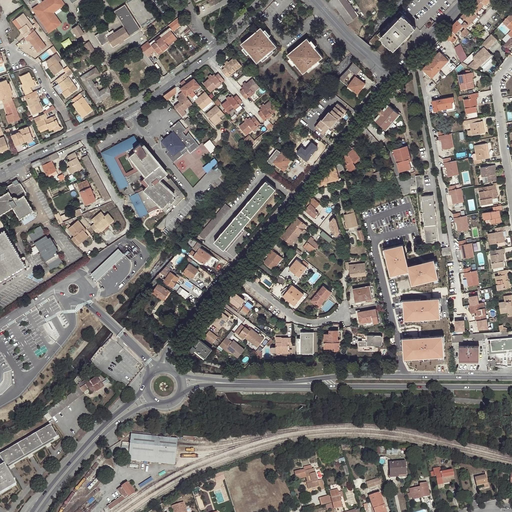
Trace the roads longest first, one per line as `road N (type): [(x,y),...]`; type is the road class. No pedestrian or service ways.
road 1 (residential): [(417,52),(470,321)]
road 2 (secondary): [(232,271),(391,79)]
road 3 (primary): [(282,384),(511,387)]
road 4 (residential): [(409,60),(440,229)]
road 5 (primary): [(143,385),(32,511)]
road 6 (primary): [(40,511),(110,428),(156,403)]
road 7 (residential): [(511,196),(495,81),(511,60)]
road 8 (residential): [(345,306),(333,319),(303,322),(232,271)]
road 9 (residential): [(80,136),(33,65),(13,58),(0,34)]
road 10 (residential): [(105,244),(127,222),(80,136)]
road 11 (primary): [(403,376),(282,384)]
